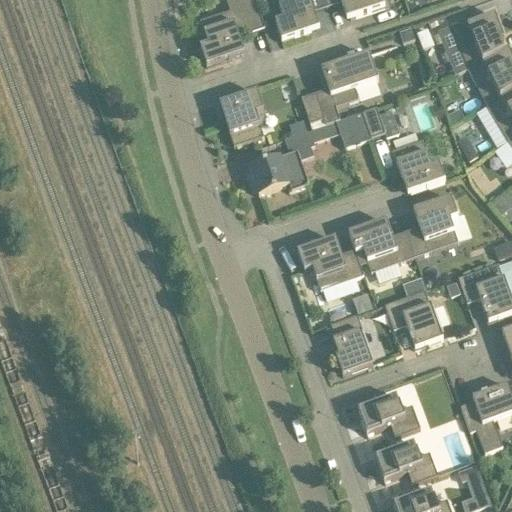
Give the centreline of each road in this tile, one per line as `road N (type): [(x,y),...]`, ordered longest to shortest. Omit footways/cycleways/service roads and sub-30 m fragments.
road 1 (residential): [(317,511),(226,265)]
road 2 (residential): [(174,102),(370,42)]
road 3 (residential): [(226,265),(174,102)]
road 4 (residential): [(327,402),(483,348)]
road 5 (residential): [(327,402),(269,250)]
road 6 (residential): [(269,250),(398,203)]
